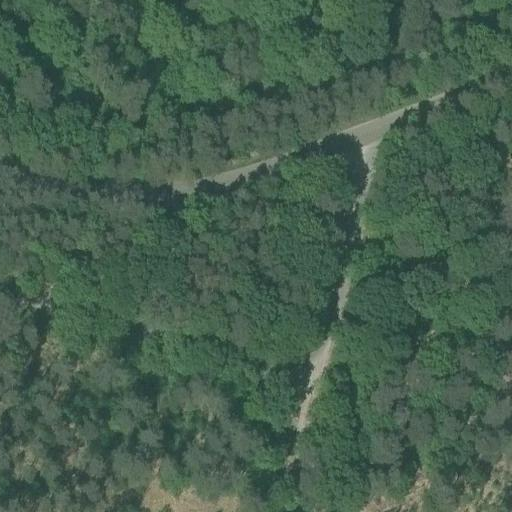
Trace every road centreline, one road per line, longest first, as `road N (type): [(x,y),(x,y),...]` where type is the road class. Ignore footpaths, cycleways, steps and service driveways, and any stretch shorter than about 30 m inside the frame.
road 1 (unclassified): [(375,127),(313,384),(0,288)]
road 2 (unclassified): [(375,127),(286,164),(143,184),(56,184),(0,170)]
road 3 (unclassified): [(375,127),(511,75)]
road 4 (track): [(313,384),(299,442),(297,511)]
